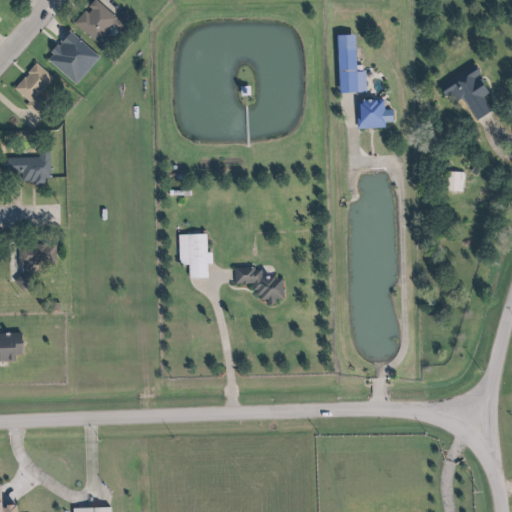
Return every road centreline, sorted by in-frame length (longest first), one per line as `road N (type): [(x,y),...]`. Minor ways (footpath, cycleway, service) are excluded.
road 1 (residential): [(501,511),(494,476),(472,440),(415,411),(0,422)]
road 2 (residential): [(472,440),(511,300)]
